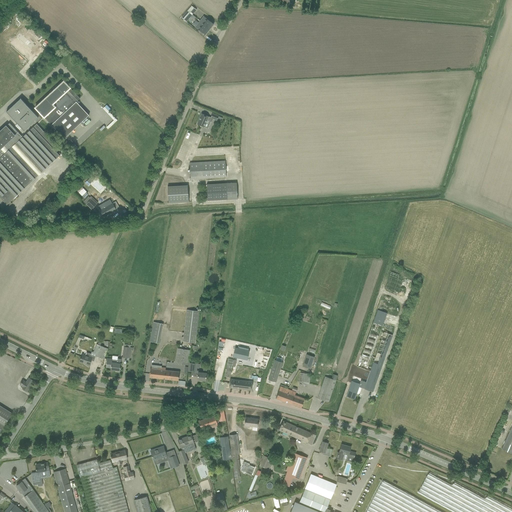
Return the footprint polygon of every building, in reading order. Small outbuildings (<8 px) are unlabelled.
[(187,11),(192,14),(196,10),(192,6),(187,11)] [(192,14),(187,11),(181,18),(186,21),(192,14)] [(207,27),(209,29),(213,24),(203,16),(200,21),(207,26),(207,27)] [(207,26),(200,21),(195,27),(205,35),(209,29),(207,27),(207,26)] [(76,102),(80,98),(64,81),(35,108),(51,125),(64,139),(89,115),(76,102)] [(20,98),(6,112),(24,131),(38,117),(20,98)] [(109,111),(111,109),(107,105),(103,108),(114,120),(109,125),(111,126),(118,120),(109,111)] [(201,113),(197,124),(204,127),(209,117),(201,113)] [(0,198),(8,207),(12,203),(10,202),(61,154),(60,153),(58,154),(53,149),(57,145),(37,124),(23,137),(18,132),(10,123),(0,131),(0,198)] [(225,161),(194,163),(189,163),(190,179),(226,177),(225,161)] [(206,184),(207,200),(237,199),(236,183),(206,184)] [(167,187),(168,203),(188,202),(187,185),(167,187)] [(37,191),(25,201),(36,212),(47,202),(37,191)] [(97,204),(90,197),(89,198),(88,196),(83,202),(92,210),(97,204)] [(115,201),(115,202),(112,203),(112,204),(105,208),(103,204),(98,206),(103,216),(119,208),(116,203),(115,201)] [(386,288),(400,292),(405,276),(391,272),(386,288)] [(186,310),(183,342),(195,343),(199,311),(186,310)] [(352,381),(346,396),(354,399),(357,393),(359,394),(361,388),(364,389),(372,392),(392,335),(383,332),(374,357),(373,357),(372,360),(373,360),(371,367),(368,366),(371,358),(383,325),(387,314),(377,310),(373,322),(362,354),(358,366),(357,366),(357,367),(367,370),(366,372),(370,373),(366,383),(361,380),(359,384),(352,381)] [(154,321),(150,341),(160,343),(164,323),(154,321)] [(97,344),(93,352),(97,354),(96,356),(104,359),(108,348),(100,346),(101,342),(98,341),(97,345),(97,344)] [(235,347),(233,357),(247,360),(249,350),(235,347)] [(188,365),(190,350),(177,349),(175,363),(188,365)] [(82,354),(81,356),(79,362),(89,365),(91,360),(94,361),(95,357),(90,355),(91,354),(86,353),(86,355),(82,354)] [(306,354),(302,366),(310,369),(314,357),(306,354)] [(275,360),(268,379),(276,382),(282,362),(283,359),(277,357),(275,360)] [(228,358),(223,375),(229,377),(232,365),(235,365),(236,359),(234,359),(228,358)] [(107,359),(106,362),(106,367),(111,368),(110,370),(120,371),(121,359),(117,359),(117,360),(112,359),(107,359)] [(150,368),(150,371),(149,377),(178,381),(179,372),(165,370),(165,368),(161,367),(161,370),(150,368)] [(198,372),(197,380),(205,380),(207,368),(203,368),(203,373),(198,372)] [(300,373),(298,382),(309,384),(310,375),(300,373)] [(331,379),(325,377),(318,399),(328,402),(336,380),(337,376),(333,374),(331,379)] [(23,380),(20,385),(23,387),(22,389),(27,392),(34,381),(29,378),(26,382),(23,380)] [(251,390),(252,382),(230,379),(229,388),(251,390)] [(296,392),(280,386),(276,399),(301,408),(305,399),(294,395),(296,392)] [(0,433),(12,414),(0,406),(0,433)] [(217,424),(214,416),(198,421),(201,429),(217,424)] [(245,418),(244,427),(250,427),(250,426),(253,426),(252,430),(257,431),(257,427),(258,419),(245,418)] [(315,436),(283,421),(279,430),(311,445),(315,436)] [(511,425),(502,449),(511,453),(511,425)] [(237,434),(229,436),(234,479),(240,478),(239,469),(240,468),(238,455),(240,454),(237,434)] [(191,435),(178,440),(181,447),(182,450),(183,450),(185,453),(191,451),(196,449),(194,443),(191,435)] [(231,459),(228,436),(219,437),(223,460),(231,459)] [(328,443),(323,442),(320,451),(325,453),(328,443)] [(337,452),(335,458),(337,459),(342,460),(344,453),(347,454),(346,459),(345,461),(352,462),(353,458),(354,458),(355,453),(349,451),(351,447),(341,445),(340,450),(339,453),(337,452)] [(158,459),(167,456),(164,448),(155,451),(155,449),(151,451),(152,456),(152,458),(153,457),(155,464),(160,463),(158,459)] [(182,451),(179,452),(184,464),(188,463),(185,453),(183,450),(182,450),(182,451)] [(127,459),(125,452),(115,454),(115,453),(111,454),(113,462),(117,461),(118,465),(122,464),(121,460),(127,459)] [(299,480),(307,458),(293,453),(289,465),(288,465),(286,470),(287,471),(282,484),(289,486),(292,477),(299,480)] [(173,467),(179,465),(176,455),(169,457),(173,467)] [(264,456),(260,466),(269,470),(274,460),(264,456)] [(113,469),(110,460),(98,464),(97,459),(77,465),(80,478),(82,477),(91,511),(128,511),(117,468),(113,469)] [(37,472),(31,473),(33,485),(38,484),(38,486),(43,486),(42,480),(42,478),(41,473),(46,472),(45,468),(49,468),(48,463),(40,464),(40,465),(36,466),(37,472)] [(128,466),(123,467),(125,475),(124,475),(125,481),(134,479),(133,473),(130,473),(128,466)] [(65,469),(53,472),(64,511),(77,511),(73,498),(72,495),(66,474),(65,469)] [(305,488),(299,502),(299,503),(295,501),(290,511),(335,511),(334,511),(332,511),(330,511),(331,510),(327,508),(331,499),(336,485),(314,476),(311,474),(305,488)] [(18,484),(16,485),(18,489),(17,490),(20,494),(23,492),(29,487),(30,486),(25,478),(23,479),(17,483),(18,484)] [(29,487),(23,492),(25,496),(33,490),(30,486),(29,487)] [(137,511),(151,511),(147,497),(134,500),(137,511)] [(23,511),(12,502),(10,505),(4,511),(23,511)]
